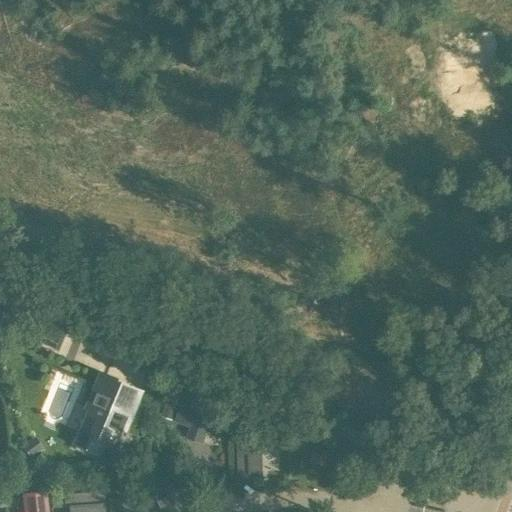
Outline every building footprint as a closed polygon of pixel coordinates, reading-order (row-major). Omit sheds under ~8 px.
[(94,24),(60,52),(80,76),(113,48),(94,24)] [(360,42),(341,66),(376,93),(395,69),(360,42)] [(489,52),(455,53),(456,88),(490,87),(489,52)] [(191,90),(174,131),(202,142),(219,102),(191,90)] [(511,116),(506,111),(458,162),(483,185),(511,153),(511,116)] [(35,187),(17,212),(52,237),(70,213),(35,187)] [(143,233),(136,270),(151,273),(152,268),(177,272),(182,246),(157,241),(158,235),(143,233)] [(427,246),(426,315),(461,316),(461,246),(427,246)] [(263,252),(253,288),(268,292),(269,287),(293,293),(300,267),(276,261),(277,256),(263,252)] [(146,390),(99,369),(83,406),(87,408),(72,444),(102,457),(105,446),(120,452),(146,390)] [(171,428),(221,444),(229,418),(180,402),(177,412),(163,407),(161,416),(174,420),(171,428)] [(249,473),(263,472),(263,434),(248,434),(249,473)] [(136,511),(136,487),(114,488),(115,511),(136,511)] [(49,511),(47,490),(23,493),(25,511),(16,511),(49,511)] [(107,511),(107,500),(106,490),(63,493),(64,506),(68,505),(68,511),(107,511)]
